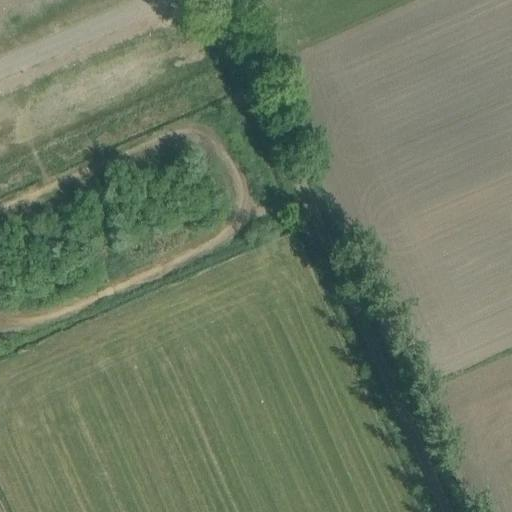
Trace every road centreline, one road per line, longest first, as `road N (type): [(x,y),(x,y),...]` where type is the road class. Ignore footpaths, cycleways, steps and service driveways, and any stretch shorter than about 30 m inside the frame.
road 1 (track): [(434,511),(212,0)]
road 2 (residential): [(160,0),(0,73)]
